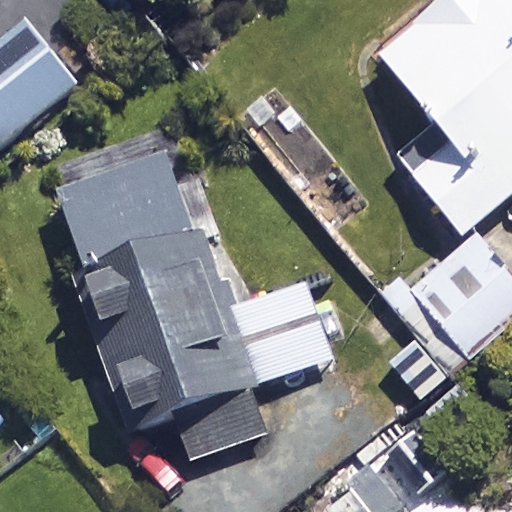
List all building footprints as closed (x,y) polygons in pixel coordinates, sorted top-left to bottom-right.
[(511,214),(511,0),(478,0),(395,67),(448,133),(408,165),(473,246),(511,214)] [(0,162),(89,90),(36,24),(0,53),(0,162)] [(237,312),(170,131),(60,172),(103,287),(86,294),(142,446),(187,430),(201,470),(278,442),(261,397),(341,368),(310,285),(237,312)] [(511,281),(480,242),(402,306),(456,372),(511,326),(511,281)] [(388,511),(369,490),(343,511),(388,511)]
